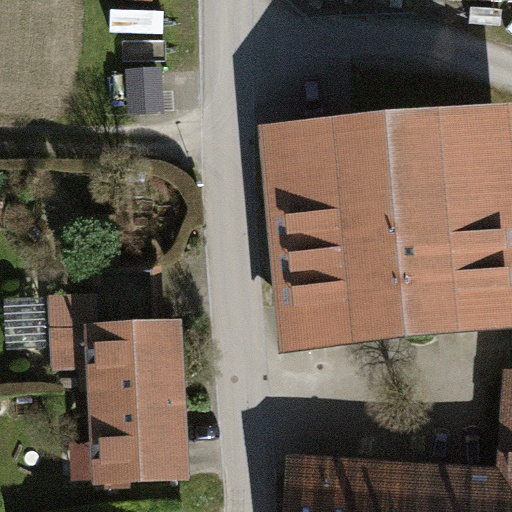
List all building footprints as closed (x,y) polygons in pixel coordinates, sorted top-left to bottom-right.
[(186,57),(138,59),(139,106),(188,104),(186,57)] [(288,335),(511,314),(511,140),(508,99),(267,122),(288,335)] [(89,365),(90,387),(184,383),(182,312),(95,316),(94,289),(51,291),(54,366),(89,365)] [(505,464),(501,511),(511,511),(511,367),(505,464)] [(189,468),(184,383),(88,389),(91,443),(72,444),(74,474),(189,468)] [(412,511),(415,458),(292,453),(288,511),(412,511)] [(501,511),(505,464),(415,458),(412,511),(501,511)]
